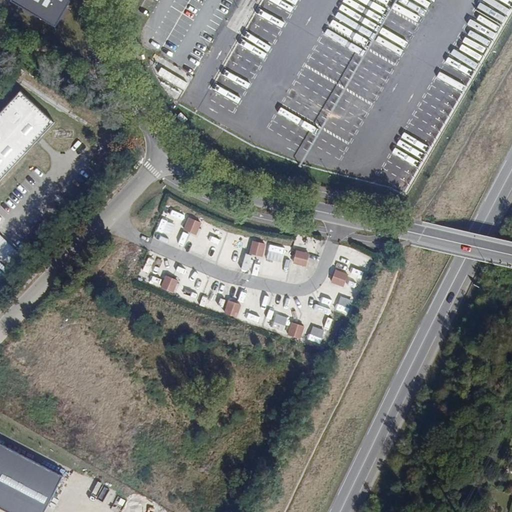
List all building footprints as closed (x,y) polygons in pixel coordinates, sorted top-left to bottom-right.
[(10,0),(11,0),(55,26),(69,1),(68,0),(10,0)] [(150,16),(158,0),(139,0),(136,8),(150,16)] [(225,91),(242,99),(275,38),(252,25),(249,31),(257,36),(253,43),(243,38),(217,85),(226,90),(225,91)] [(0,181),(56,123),(23,91),(0,114),(0,181)] [(158,231),(172,235),(177,218),(163,214),(158,231)] [(187,224),(198,229),(201,223),(189,218),(187,224)] [(0,255),(12,267),(22,255),(0,234),(0,255)] [(230,234),(228,248),(240,251),(243,237),(230,234)] [(252,247),(264,251),(265,245),(253,242),(252,247)] [(294,263),(306,266),(309,254),(297,251),(294,263)] [(338,284),(343,286),(348,275),(342,273),(338,284)] [(161,288),(173,293),(175,287),(164,282),(161,288)] [(225,313),(236,317),(239,311),(227,307),(225,313)] [(319,342),(323,329),(312,326),(308,339),(319,342)] [(288,335),(300,339),(302,333),(290,329),(288,335)] [(42,511),(61,477),(0,446),(0,505),(12,511),(42,511)]
